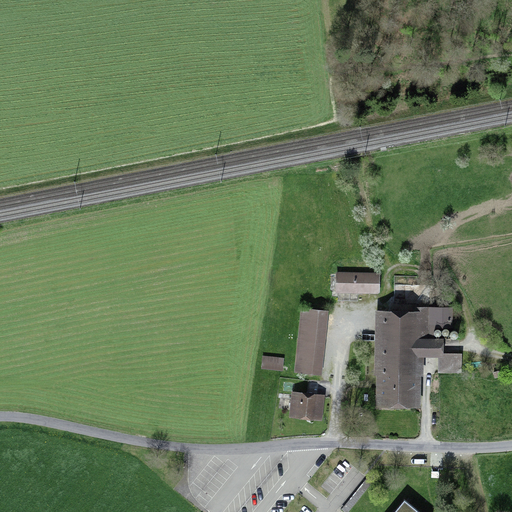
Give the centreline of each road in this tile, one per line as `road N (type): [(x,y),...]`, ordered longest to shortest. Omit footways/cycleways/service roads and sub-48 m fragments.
road 1 (tertiary): [(511,444),(210,449),(0,416)]
road 2 (track): [(339,98),(370,228),(387,258),(453,281),(474,345),(511,358)]
